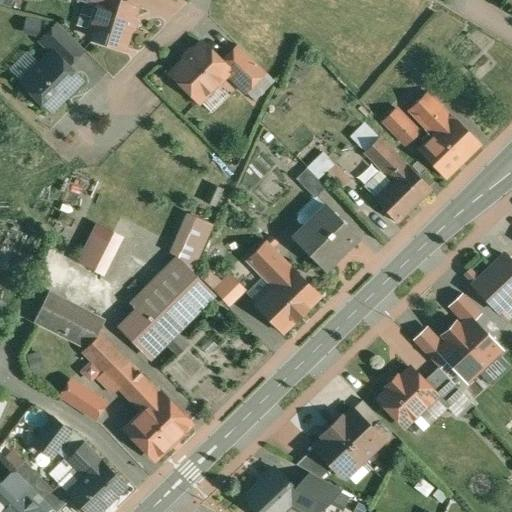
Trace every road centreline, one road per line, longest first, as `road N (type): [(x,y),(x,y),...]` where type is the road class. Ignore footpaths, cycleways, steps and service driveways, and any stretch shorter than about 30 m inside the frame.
road 1 (secondary): [(158,500),(511,156)]
road 2 (residential): [(158,500),(93,428),(0,376)]
road 3 (residential): [(200,0),(97,122)]
